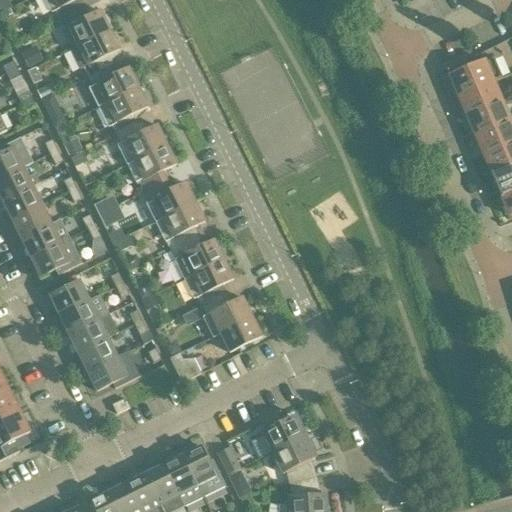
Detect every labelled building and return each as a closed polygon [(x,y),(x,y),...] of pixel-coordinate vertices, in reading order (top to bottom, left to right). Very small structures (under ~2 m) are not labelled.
[(45,0),(52,14),(55,12),(60,21),(85,9),(81,0),(45,0)] [(85,9),(60,21),(65,31),(69,29),(78,48),(110,32),(101,12),(90,18),(85,9)] [(78,48),(69,52),(79,72),(84,70),(88,78),(100,73),(114,66),(109,57),(120,52),(110,32),(78,48)] [(32,49),(20,55),(28,70),(39,64),(32,49)] [(493,83),(494,83),(503,79),(494,58),(449,77),(458,98),(493,83)] [(3,68),(7,75),(17,70),(14,63),(3,68)] [(100,73),(88,78),(93,88),(90,90),(99,109),(139,89),(129,70),(118,75),(114,66),(100,73)] [(21,77),(17,70),(7,75),(10,82),(21,77)] [(466,118),(502,102),(494,83),(493,83),(458,98),(466,118)] [(37,92),(36,92),(41,102),(52,97),(55,95),(51,85),(37,92)] [(139,89),(99,109),(109,128),(112,127),(116,136),(128,130),(142,123),(138,114),(148,109),(139,89)] [(18,99),(22,106),(32,100),(29,93),(18,99)] [(55,103),(52,97),(41,102),(46,113),(47,112),(53,110),(55,103)] [(36,108),(32,100),(22,106),(25,113),(36,108)] [(502,102),(466,118),(475,138),(510,122),(502,102)] [(483,157),(511,145),(511,126),(510,122),(475,138),(483,157)] [(128,130),(116,136),(121,145),(118,147),(128,166),(167,147),(157,127),(147,132),(142,123),(128,130)] [(33,164),(21,139),(0,149),(0,180),(23,169),(33,164)] [(44,145),(50,156),(58,152),(52,141),(44,145)] [(511,145),(483,157),(491,175),(492,177),(511,168),(511,145)] [(167,147),(128,166),(137,186),(140,184),(144,193),(170,181),(166,171),(177,166),(167,147)] [(55,167),(63,163),(58,152),(50,156),(55,167)] [(500,197),(511,192),(511,168),(492,177),(500,197)] [(35,175),(28,179),(23,169),(0,180),(0,197),(2,203),(33,188),(40,185),(35,175)] [(63,183),(69,194),(76,190),(71,179),(63,183)] [(170,181),(144,193),(149,203),(146,204),(156,223),(195,204),(186,184),(175,190),(170,181)] [(42,207),(33,188),(2,203),(12,222),(42,207)] [(74,204),(82,200),(76,190),(69,194),(74,204)] [(511,192),(500,197),(501,199),(509,218),(511,216),(511,192)] [(97,206),(94,207),(105,229),(117,223),(107,201),(97,206)] [(195,204),(156,223),(166,243),(168,242),(173,251),(199,238),(194,229),(205,223),(195,204)] [(21,240),(51,225),(42,207),(12,222),(21,240)] [(82,220),(87,231),(95,227),(90,216),(82,220)] [(70,240),(60,221),(51,225),(21,240),(30,259),(70,240)] [(92,242),(100,238),(95,227),(87,231),(92,242)] [(199,238),(173,251),(178,260),(175,261),(184,281),(224,261),(214,242),(203,247),(199,238)] [(58,277),(82,265),(70,240),(30,259),(40,279),(55,271),(58,277)] [(224,261),(184,281),(194,300),(197,299),(201,308),(227,295),(222,286),(233,281),(224,261)] [(110,278),(116,289),(124,285),(118,274),(110,278)] [(59,317),(89,302),(80,283),(49,298),(59,317)] [(135,290),(138,295),(141,303),(152,297),(146,284),(135,290)] [(121,300),(129,296),(124,285),(116,289),(121,300)] [(227,295),(201,308),(206,317),(203,319),(213,339),(220,335),(252,319),(242,299),(232,305),(227,295)] [(68,336),(109,316),(100,297),(89,302),(59,317),(68,336)] [(137,312),(129,316),(134,327),(142,323),(137,312)] [(108,340),(119,334),(109,316),(68,336),(78,355),(108,340)] [(252,319),(220,335),(229,354),(262,338),(252,319)] [(142,323),(134,327),(140,337),(144,346),(152,342),(148,334),(142,323)] [(87,373),(117,359),(117,358),(108,340),(78,355),(87,373)] [(171,346),(167,348),(171,357),(180,352),(177,348),(171,346)] [(161,361),(156,350),(148,354),(153,365),(161,361)] [(128,353),(117,358),(117,359),(87,373),(96,393),(112,385),(115,390),(140,378),(128,353)] [(182,384),(191,379),(201,375),(194,360),(182,361),(179,355),(169,360),(182,384)] [(1,375),(0,375),(0,399),(10,394),(1,375)] [(0,399),(0,423),(20,414),(10,394),(0,399)] [(117,415),(129,409),(125,400),(112,406),(117,415)] [(0,423),(0,448),(1,448),(6,459),(20,453),(14,441),(30,434),(20,414),(0,423)] [(263,437),(250,443),(259,461),(272,454),(305,438),(295,417),(261,433),(263,437)] [(305,438),(272,454),(282,476),(285,474),(287,481),(288,486),(308,481),(316,479),(311,461),(316,459),(305,438)] [(225,488),(212,462),(208,463),(200,448),(182,458),(193,481),(197,488),(202,499),(225,488)] [(228,476),(239,470),(229,449),(217,455),(228,476)] [(197,488),(193,481),(182,458),(163,467),(170,481),(184,508),(202,499),(197,488)] [(170,481),(163,467),(145,476),(147,481),(160,507),(162,511),(176,511),(184,508),(170,481)] [(227,478),(239,501),(252,494),(241,471),(227,478)] [(162,511),(160,507),(147,481),(145,476),(134,481),(127,485),(140,511),(162,511)] [(280,506),(279,511),(326,511),(326,496),(321,496),(317,481),(316,479),(308,481),(288,486),(292,498),(288,498),(289,506),(280,506)] [(140,511),(127,485),(108,494),(117,511),(140,511)] [(117,511),(108,494),(89,503),(93,511),(117,511)]
